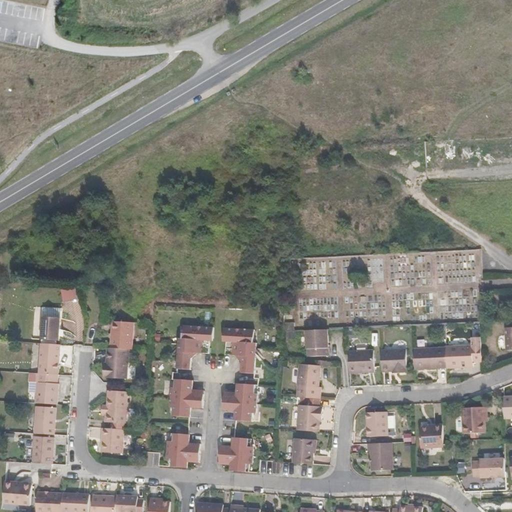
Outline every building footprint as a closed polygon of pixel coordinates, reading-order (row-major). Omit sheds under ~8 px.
[(75,286),(61,287),(63,301),(77,299),(75,286)] [(60,340),(61,318),(43,317),(42,339),(60,340)] [(132,349),(134,323),(128,322),(113,321),(112,348),(130,349),(132,349)] [(294,323),(284,323),(283,332),(295,331),(294,323)] [(215,328),(184,326),(183,334),(183,339),(180,339),(178,369),(192,370),(193,359),(198,353),(203,354),(210,354),(210,341),(214,342),(215,328)] [(255,343),(256,330),(224,328),(223,342),(227,342),(226,355),(232,356),(236,356),(242,362),(242,373),(256,374),(258,343),(255,343)] [(329,330),(307,331),(309,358),(330,356),(329,330)] [(482,360),(481,337),(472,338),(473,346),(447,347),(447,348),(448,368),(448,369),(474,367),(474,363),(474,360),(482,360)] [(58,375),(61,345),(42,344),(40,374),(58,375)] [(127,379),(130,349),(112,348),(108,348),(107,363),(106,367),(105,367),(104,378),(127,379)] [(447,348),(414,349),(415,369),(448,368),(447,348)] [(408,350),(382,351),(383,371),(398,371),(402,371),(402,372),(409,372),(408,350)] [(374,351),(349,352),(350,373),(376,372),(374,351)] [(321,366),(301,364),(298,397),(308,398),(319,399),(321,399),(322,387),(320,387),(321,366)] [(37,403),(58,405),(59,384),(57,384),(58,375),(40,374),(31,373),(30,382),(38,383),(38,386),(37,403)] [(172,388),(171,398),(204,401),(205,394),(193,393),(193,390),(191,387),(192,380),(175,379),(175,388),(172,388)] [(225,395),(225,401),(258,404),(259,394),(256,394),(256,385),(240,384),(240,390),(237,392),(237,396),(225,395)] [(125,430),(128,392),(108,391),(108,398),(107,406),(107,407),(110,410),(105,414),(105,422),(113,423),(113,429),(125,430)] [(204,401),(171,398),(171,408),(173,408),(173,416),(189,418),(190,411),(192,408),(204,409),(204,401)] [(319,399),(308,398),(307,406),(319,407),(319,399)] [(258,404),(225,401),(224,410),(236,411),(238,414),(237,421),(254,422),(254,414),(258,414),(258,404)] [(300,405),(298,430),(320,432),(320,422),(321,418),(323,418),(323,407),(319,407),(307,406),(300,405)] [(36,433),(55,435),(57,408),(37,407),(35,427),(37,427),(36,433)] [(485,417),(488,417),(487,407),(463,408),(464,434),(486,433),(486,422),(485,417)] [(368,437),(389,436),(388,411),(367,412),(368,437)] [(444,441),(444,425),(434,425),(434,427),(429,428),(420,428),(421,449),(445,447),(444,441)] [(113,429),(104,428),(102,453),(123,454),(125,430),(113,429)] [(173,460),(172,467),(186,468),(187,462),(189,463),(200,464),(201,454),(202,444),(191,443),(188,440),(189,435),(175,434),(174,442),(171,442),(169,442),(167,459),(170,459),(173,460)] [(33,463),(53,465),(54,438),(35,437),(33,463)] [(248,464),(250,465),(254,465),(255,447),(252,447),(249,447),(250,439),(236,438),(236,444),(233,446),(222,445),(220,465),(229,465),(231,465),(231,471),(247,472),(248,464)] [(296,439),(294,463),(314,465),(315,454),(315,440),(296,439)] [(392,443),(369,444),(369,452),(372,452),(373,471),(393,470),(392,443)] [(506,477),(505,458),(481,459),(481,461),(474,461),(474,477),(482,476),(482,478),(506,477)] [(6,482),(4,504),(32,506),(33,486),(15,485),(15,483),(6,482)] [(62,511),(63,494),(38,493),(37,511),(62,511)] [(62,511),(89,511),(91,495),(63,494),(62,511)] [(93,511),(116,511),(118,497),(94,496),(93,511)] [(118,497),(116,511),(137,511),(139,497),(118,496),(118,497)] [(160,502),(160,499),(151,499),(150,511),(170,511),(171,502),(163,502),(160,502)] [(231,511),(232,509),(224,509),(224,505),(199,503),(197,511),(231,511)]
